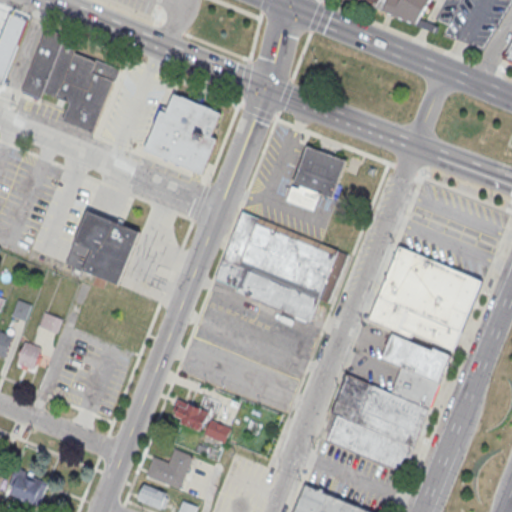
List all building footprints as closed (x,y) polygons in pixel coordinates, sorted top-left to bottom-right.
[(429,0),(378,0),(374,7),(415,23),(429,0)] [(0,32),(8,11),(27,19),(0,89),(0,32)] [(120,68),(96,131),(63,118),(69,102),(44,91),(41,98),(21,90),(45,28),(60,33),(62,41),(76,47),(74,52),(96,61),(98,59),(120,68)] [(511,63),(511,42),(502,59),(511,63)] [(143,149),(202,173),(216,138),(211,136),(220,112),(173,92),(167,107),(162,105),(143,149)] [(345,160),(306,145),(292,181),(300,185),(299,186),(293,183),(287,198),(316,209),(321,196),(317,195),(319,190),(332,194),(345,160)] [(87,210),(122,224),(140,231),(118,284),(65,262),(87,210)] [(241,210),(320,242),(349,253),(328,303),(319,299),(317,304),(310,322),(236,291),(238,287),(215,278),(241,210)] [(461,331),(482,280),(398,244),(376,295),(461,331)] [(18,299),(32,304),(26,320),(11,315),(18,299)] [(45,311),(39,325),(57,333),(63,319),(45,311)] [(13,334),(0,329),(0,353),(5,355),(13,334)] [(404,473),(326,440),(337,414),(332,412),(348,373),(391,392),(402,366),(382,357),(393,333),(433,349),(434,346),(451,354),(404,473)] [(41,346),(24,340),(17,361),(33,367),(41,346)] [(169,421),(226,439),(230,427),(209,420),(211,411),(176,400),(169,421)] [(195,455),(182,488),(146,474),(154,456),(169,462),(174,447),(195,455)] [(49,481),(15,470),(8,495),(41,505),(49,481)] [(375,511),(304,482),(291,511),(375,511)] [(168,496),(145,484),(137,498),(160,511),(168,496)] [(195,511),(197,507),(182,502),(178,511),(195,511)]
